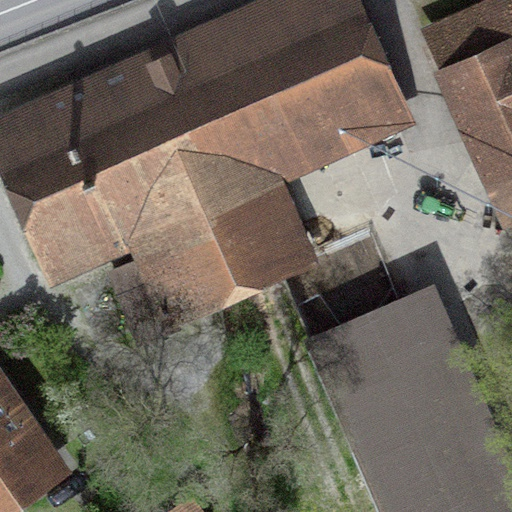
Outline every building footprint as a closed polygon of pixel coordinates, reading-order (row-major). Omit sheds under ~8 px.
[(366,0),(240,0),(0,102),(0,141),(54,267),(133,233),(166,310),(318,246),(284,167),(414,112),(366,0)] [(511,21),(438,52),(500,198),(511,193),(511,21)] [(382,511),(511,511),(511,459),(437,284),(308,339),(382,511)] [(0,501),(68,458),(0,353),(0,501)] [(195,511),(184,496),(160,511),(195,511)]
